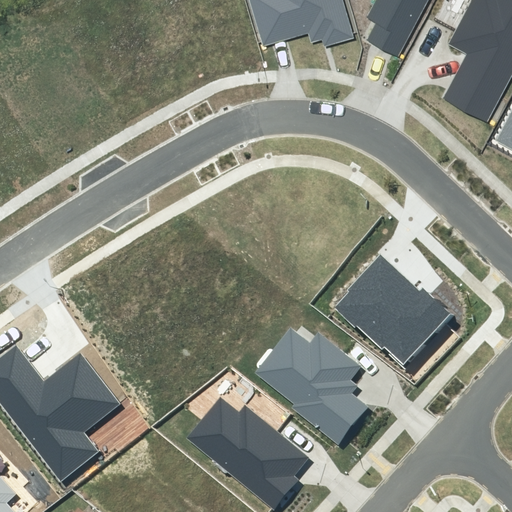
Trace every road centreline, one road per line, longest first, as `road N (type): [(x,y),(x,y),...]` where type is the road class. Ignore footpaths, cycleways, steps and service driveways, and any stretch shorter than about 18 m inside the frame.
road 1 (residential): [(511,259),(399,145),(346,121),(290,111),(223,130),(0,266)]
road 2 (residential): [(511,357),(430,452)]
